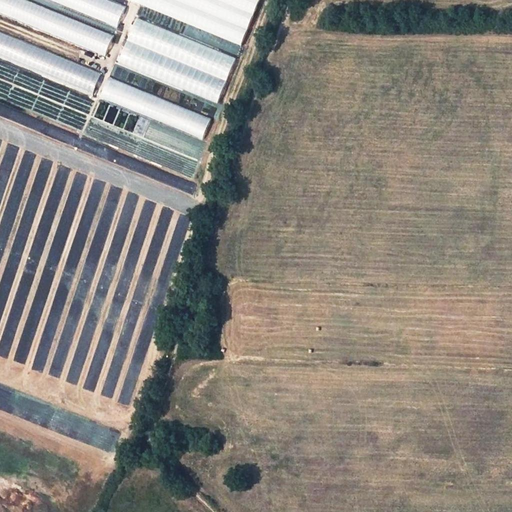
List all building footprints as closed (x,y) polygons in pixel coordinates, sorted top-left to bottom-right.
[(0,0),(0,16),(106,54),(114,32),(22,0),(0,0)] [(116,0),(46,0),(118,25),(126,3),(116,0)] [(219,102),(235,55),(133,19),(117,66),(219,102)] [(0,58),(92,94),(101,72),(0,33),(0,58)] [(202,139),(210,118),(106,77),(97,98),(202,139)]
